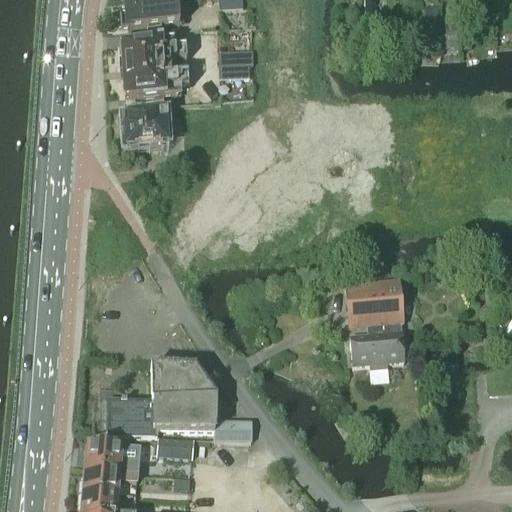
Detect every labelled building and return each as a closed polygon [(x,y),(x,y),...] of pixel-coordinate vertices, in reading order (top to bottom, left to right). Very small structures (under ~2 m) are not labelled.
[(242,14),(242,10),(241,0),(223,0),(217,0),(218,13),(218,15),(242,14)] [(177,30),(175,3),(175,2),(159,3),(159,4),(125,7),(125,17),(120,18),(121,33),(126,32),(127,34),(128,34),(177,30)] [(436,12),(422,12),(423,25),(437,25),(436,12)] [(444,39),(459,38),(458,30),(444,31),(444,39)] [(470,41),(460,41),(461,54),(471,53),(470,41)] [(120,51),(122,75),(180,71),(180,69),(184,69),(184,64),(184,52),(173,53),(172,43),(139,46),(139,50),(120,51)] [(240,70),(248,69),(252,69),(251,58),(239,58),(240,70)] [(240,70),(239,70),(239,84),(249,84),(248,69),(240,70)] [(143,104),(177,102),(180,101),(180,92),(187,91),(187,77),(183,78),(182,73),(180,73),(180,71),(122,75),(124,101),(143,100),(143,104)] [(124,130),(124,137),(125,152),(166,149),(163,115),(148,116),(148,120),(128,121),(128,130),(124,130)] [(347,334),(401,329),(397,286),(343,291),(347,334)] [(365,340),(348,342),(348,343),(350,372),(368,370),(368,375),(377,374),(385,373),(384,369),(402,367),(399,337),(399,329),(364,332),(365,340)] [(426,367),(426,371),(427,379),(457,377),(456,365),(456,364),(435,366),(426,367)] [(214,403),(215,404),(215,403),(194,374),(148,371),(150,407),(214,403)] [(214,425),(214,403),(150,407),(125,406),(125,404),(119,404),(119,406),(106,406),(105,442),(105,443),(129,444),(250,446),(250,426),(214,425)] [(86,466),(85,475),(136,480),(138,454),(128,453),(129,444),(105,443),(105,442),(92,441),(92,443),(91,451),(88,450),(87,453),(85,455),(84,464),(86,466)] [(157,445),(156,462),(190,465),(191,448),(157,445)] [(82,487),(81,499),(115,502),(117,485),(135,486),(136,480),(85,475),(85,484),(82,487)] [(173,494),(187,496),(188,485),(174,484),(173,494)] [(122,511),(123,503),(81,499),(79,511),(80,511),(122,511)]
